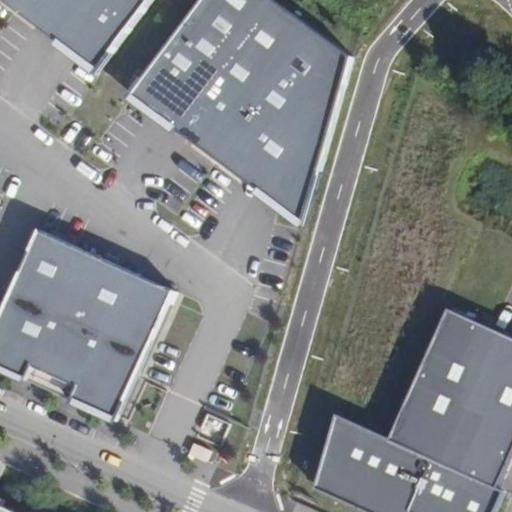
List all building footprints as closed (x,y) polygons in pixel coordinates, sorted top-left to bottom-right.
[(2,0),(15,8),(37,25),(79,57),(102,73),(155,0),(2,0)] [(283,0),(179,0),(116,78),(133,92),(157,111),(199,142),(223,161),(247,179),(299,217),(349,46),(283,0)] [(6,314),(0,327),(0,369),(120,423),(179,293),(78,248),(43,232),(16,292),(6,314)] [(339,416),(317,491),(363,511),(498,511),(507,492),(499,490),(511,462),(511,337),(452,310),(393,440),(339,416)] [(196,445),(191,456),(209,464),(214,453),(196,445)]
